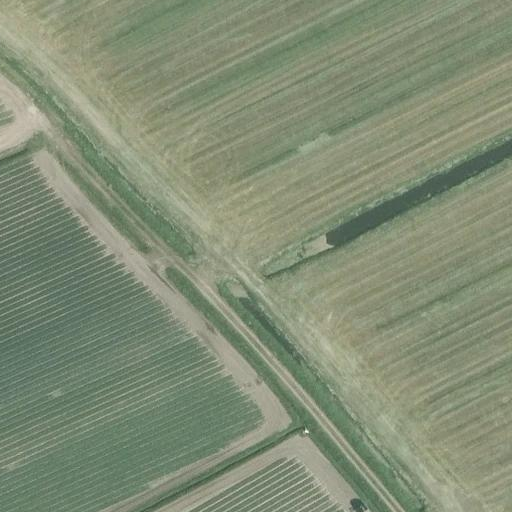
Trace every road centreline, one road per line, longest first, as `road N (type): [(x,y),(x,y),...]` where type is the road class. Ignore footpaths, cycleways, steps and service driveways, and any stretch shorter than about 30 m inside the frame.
road 1 (track): [(0,81),(296,388),(400,511)]
road 2 (track): [(0,41),(206,240),(215,264),(200,287)]
